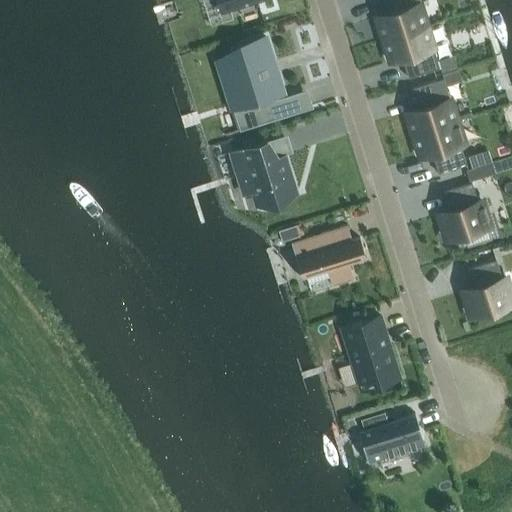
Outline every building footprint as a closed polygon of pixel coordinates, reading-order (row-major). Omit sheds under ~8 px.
[(217,0),(221,12),(259,0),(217,0)] [(383,39),(426,25),(419,2),(417,0),(383,0),(386,6),(390,5),(391,11),(376,16),(383,39)] [(426,25),(383,39),(390,61),(406,57),(407,62),(404,64),(408,77),(439,67),(433,48),(426,25)] [(238,54),(217,61),(231,105),(241,102),(242,105),(283,92),(276,73),(268,75),(265,64),(273,62),(265,36),(235,45),(238,54)] [(406,111),(413,134),(456,120),(449,98),(445,99),(439,79),(411,88),(416,101),(420,100),(422,106),(406,111)] [(249,126),(250,127),(264,122),(263,121),(258,105),(244,109),(249,126)] [(470,112),(455,117),(456,120),(472,116),(470,112)] [(463,143),(456,120),(413,134),(420,157),(436,152),(437,158),(434,159),(438,173),(466,164),(460,144),(463,143)] [(247,172),(253,190),(257,205),(279,206),(285,201),(283,193),(294,190),(283,155),(271,159),(266,142),(266,141),(232,151),(239,174),(247,172)] [(483,174),(480,166),(471,168),(468,170),(470,178),(483,174)] [(453,209),(438,214),(445,237),(464,232),(468,245),(490,238),(486,225),(488,224),(481,200),(477,202),(471,182),(444,191),(448,204),(452,203),(453,209)] [(359,236),(350,239),(346,226),(347,225),(347,224),(291,242),(291,243),(292,243),(303,276),(301,277),(302,278),(328,270),(333,283),(331,284),(332,285),(353,278),(353,277),(352,277),(348,264),(366,258),(366,257),(364,257),(358,238),(360,238),(359,236)] [(282,241),(299,235),(296,225),(278,230),(282,241)] [(476,280),(478,286),(462,291),(469,313),(511,299),(511,298),(505,276),(501,277),(496,259),(468,268),(472,281),(476,280)] [(341,327),(358,383),(381,376),(379,369),(395,364),(389,344),(385,345),(383,339),(387,338),(384,329),(380,330),(376,317),(380,316),(379,314),(341,327)] [(359,432),(368,459),(367,460),(368,461),(424,443),(424,442),(423,442),(414,414),(415,414),(415,413),(387,421),(384,413),(384,411),(360,419),(361,420),(364,428),(358,430),(359,432)]
